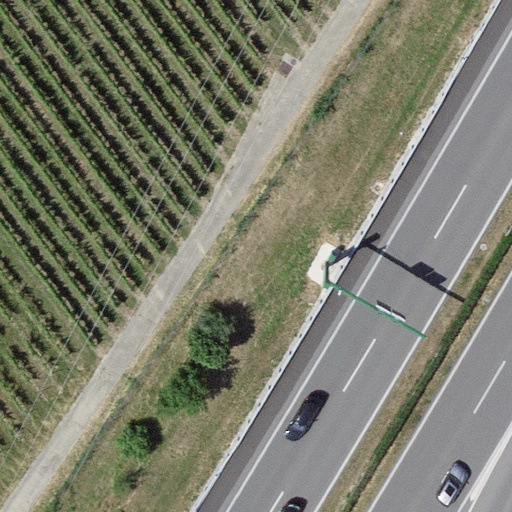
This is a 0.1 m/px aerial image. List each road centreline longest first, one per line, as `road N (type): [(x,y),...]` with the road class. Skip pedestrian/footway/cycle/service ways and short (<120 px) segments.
road 1 (track): [(356,0),(16,511)]
road 2 (motorway): [(511,107),(271,511)]
road 3 (motorway): [(414,511),(511,350)]
